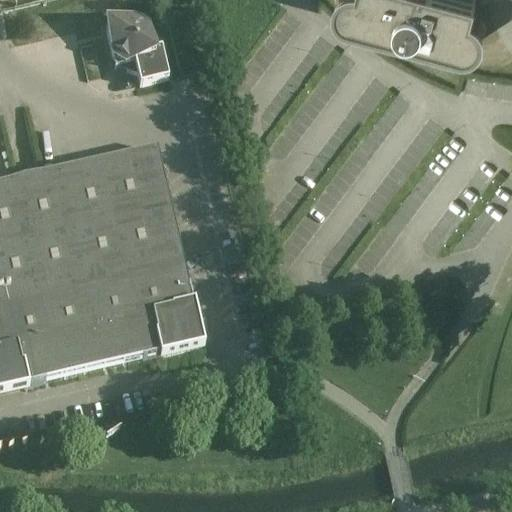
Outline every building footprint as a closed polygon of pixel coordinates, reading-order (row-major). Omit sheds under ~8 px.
[(345,16),(347,17),(461,47),(463,48),(465,48),(467,48),(469,48),(471,47),(473,46),(475,45),(477,44),(479,43),(480,41),(481,39),(482,37),(483,35),(483,33),(484,31),(484,29),(484,27),(484,25),(483,23),(482,20),(481,19),(477,15),(472,13),(475,0),(336,0),(337,0),(337,2),(337,4),(338,6),(338,7),(339,9),(340,11),(341,13),(343,14),(345,16)] [(145,21),(105,31),(113,61),(125,68),(134,66),(140,89),(169,82),(161,52),(153,54),(145,21)] [(202,349),(193,310),(156,153),(0,189),(0,368),(5,389),(23,385),(24,391),(202,349)] [(387,290),(301,310),(304,324),(307,335),(379,319),(377,312),(377,308),(390,305),(387,290)] [(304,324),(301,310),(288,313),(291,327),(304,324)]
